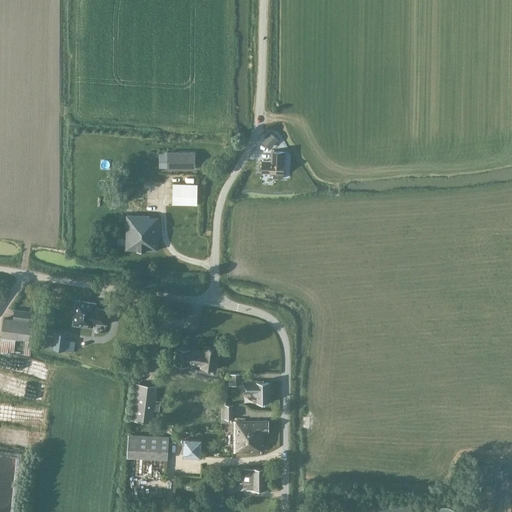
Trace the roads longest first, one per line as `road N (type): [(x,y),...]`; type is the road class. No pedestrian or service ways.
road 1 (unclassified): [(213,301),(216,210),(259,118),(263,0)]
road 2 (unclassified): [(286,511),(282,333),(251,310),(213,301)]
road 3 (unclassified): [(213,301),(0,269)]
